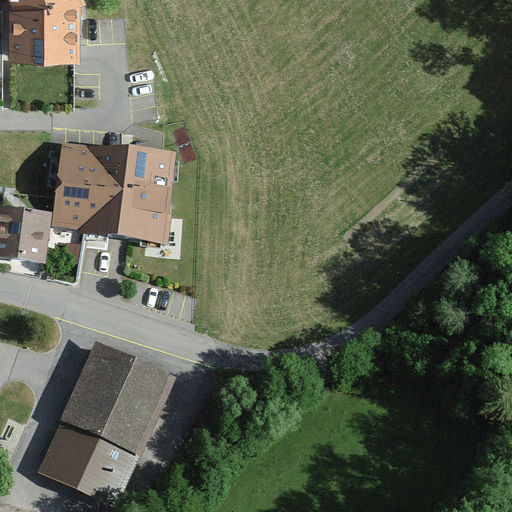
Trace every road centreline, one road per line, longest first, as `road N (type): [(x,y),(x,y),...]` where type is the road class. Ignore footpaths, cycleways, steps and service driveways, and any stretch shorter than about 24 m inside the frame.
road 1 (unclassified): [(217,352),(292,361),(345,348),(511,195)]
road 2 (residential): [(0,290),(217,352)]
